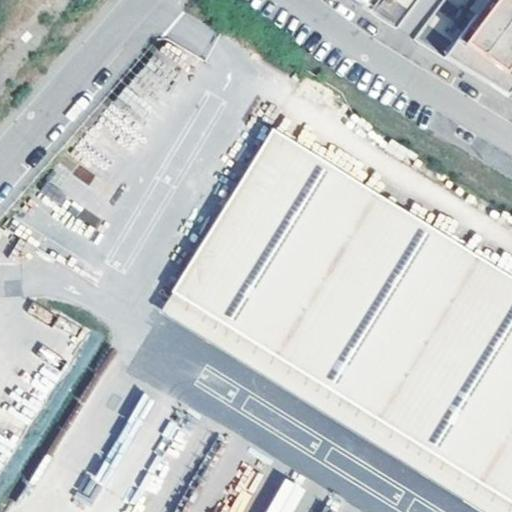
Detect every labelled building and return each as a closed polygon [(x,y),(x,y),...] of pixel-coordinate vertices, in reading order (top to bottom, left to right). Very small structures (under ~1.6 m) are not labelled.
[(472,58),(466,67),(506,97),(511,89),(511,0),(486,0),(454,44),(472,58)] [(145,63),(105,112),(136,138),(176,89),(145,63)] [(511,279),(270,130),(170,291),(511,501),(511,279)] [(511,511),(511,501),(170,291),(158,311),(485,511),(511,511)] [(136,393),(104,472),(39,446),(12,511),(121,511),(155,428),(144,423),(153,400),(136,393)] [(285,478),(272,502),(289,511),(301,487),(285,478)]
